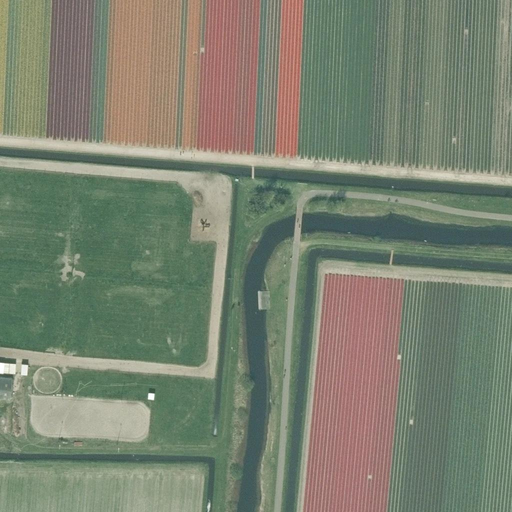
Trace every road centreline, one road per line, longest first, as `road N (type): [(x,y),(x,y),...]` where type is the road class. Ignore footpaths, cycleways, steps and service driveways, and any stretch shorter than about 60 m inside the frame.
road 1 (track): [(511,182),(0,143)]
road 2 (track): [(298,511),(322,267),(511,281)]
